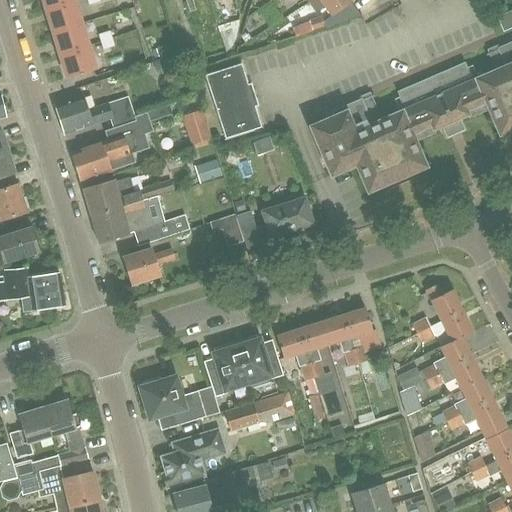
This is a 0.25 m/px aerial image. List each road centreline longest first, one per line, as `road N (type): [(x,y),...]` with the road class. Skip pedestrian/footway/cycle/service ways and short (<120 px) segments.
road 1 (residential): [(101,340),(463,227)]
road 2 (residential): [(101,340),(0,0)]
road 3 (residential): [(142,511),(101,340)]
